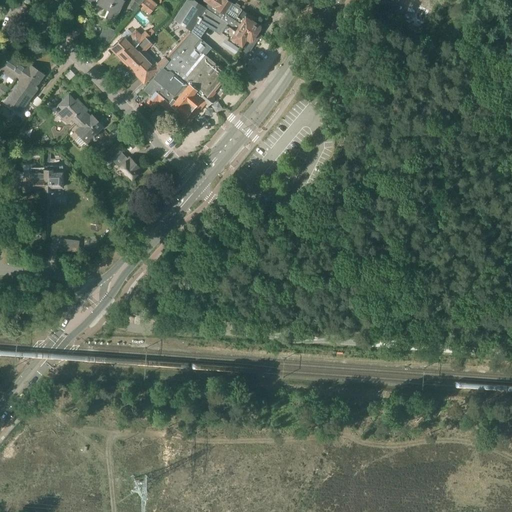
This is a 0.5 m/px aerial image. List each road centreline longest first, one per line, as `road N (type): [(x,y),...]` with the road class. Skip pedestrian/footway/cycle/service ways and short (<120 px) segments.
road 1 (track): [(511,458),(482,443),(123,431),(106,440),(112,511)]
road 2 (residential): [(192,178),(83,63),(0,2)]
road 3 (unclassified): [(292,336),(511,353)]
road 4 (unclassified): [(292,336),(133,328),(107,315)]
road 5 (secondary): [(94,284),(0,410)]
road 6 (secondary): [(105,301),(201,188)]
road 7 (secondary): [(0,414),(99,308)]
road 8 (secondary): [(192,178),(107,276)]
road 9 (secondary): [(201,188),(273,91)]
